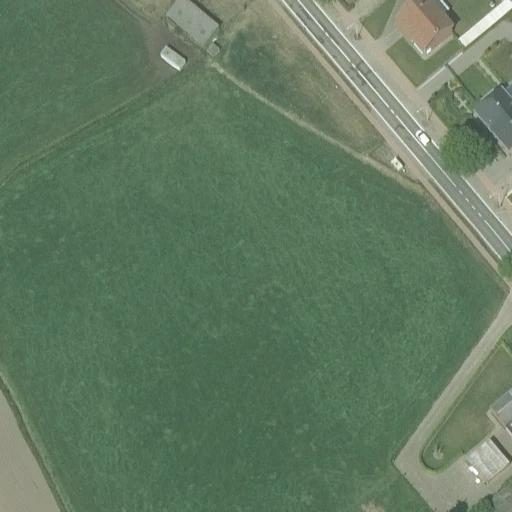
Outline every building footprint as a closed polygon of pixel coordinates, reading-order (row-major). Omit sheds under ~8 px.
[(504,0),(488,0),(494,13),(508,6),(504,0)] [(424,73),(461,45),(433,9),(397,38),(424,73)] [(184,10),(169,28),(200,53),(215,36),(184,10)] [(511,21),(507,15),(466,48),(471,54),(511,21)] [(511,100),(478,127),(495,148),(511,134),(511,100)] [(511,134),(495,148),(511,168),(511,134)] [(511,445),(511,411),(495,426),(511,445)] [(492,452),(471,470),(487,490),(509,472),(492,452)] [(511,511),(511,497),(506,502),(501,496),(480,511),(511,511)]
